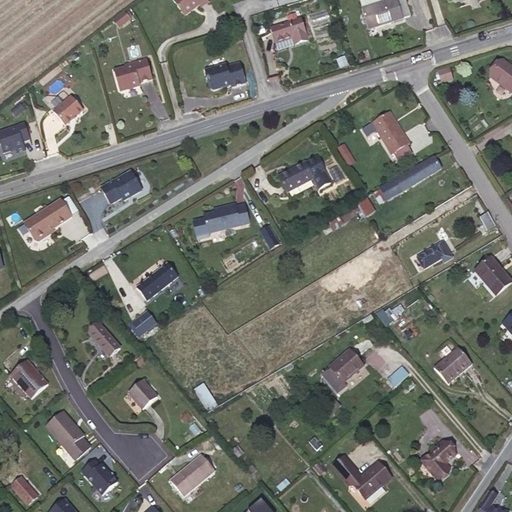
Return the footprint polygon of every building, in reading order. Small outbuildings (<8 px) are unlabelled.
[(173,0),(172,1),(184,16),(187,16),(200,6),(201,8),(208,2),(206,0),(173,0)] [(368,30),(404,19),(397,0),(390,0),(382,3),(380,0),(361,0),(360,1),(363,9),(362,9),(368,30)] [(397,0),(404,19),(411,17),(405,0),(397,0)] [(127,23),(121,16),(111,24),(116,31),(127,23)] [(301,21),(272,30),(277,43),(293,38),(295,45),(307,41),(301,21)] [(138,84),(151,80),(146,61),(132,64),(133,66),(113,72),(119,91),(122,92),(139,87),(138,84)] [(511,68),(503,62),(491,78),(511,93),(511,68)] [(226,66),(206,72),(211,91),(214,93),(226,89),(226,88),(229,87),(229,88),(232,87),(232,89),(246,85),(240,64),(227,68),(226,66)] [(452,79),(449,69),(438,72),(441,82),(452,79)] [(53,114),(66,128),(82,112),(70,98),(53,114)] [(409,145),(390,113),(372,124),(377,132),(392,156),(394,155),(407,147),(409,145)] [(377,132),(372,124),(363,130),(367,138),(377,132)] [(23,127),(0,140),(0,146),(7,160),(19,153),(21,157),(29,152),(25,145),(31,141),(23,127)] [(407,147),(394,155),(398,162),(412,154),(407,147)] [(348,153),(342,157),(349,168),(355,164),(348,153)] [(305,163),(279,177),(287,193),(313,180),(319,190),(331,184),(317,158),(305,164),(305,163)] [(442,170),(435,158),(373,194),(380,205),(404,192),(442,170)] [(112,183),(100,189),(108,206),(121,200),(122,203),(127,201),(126,199),(129,198),(130,199),(138,195),(139,191),(130,174),(113,184),(112,183)] [(460,207),(455,198),(444,205),(451,217),(460,207)] [(375,212),(367,199),(358,205),(366,218),(375,212)] [(59,201),(22,224),(33,241),(36,242),(45,237),(46,233),(51,230),(70,218),(59,201)] [(219,213),(215,214),(205,216),(209,234),(250,224),(245,206),(236,208),(235,206),(219,210),(219,213)] [(494,226),(488,215),(481,219),(488,230),(494,226)] [(426,224),(423,219),(417,223),(419,227),(426,224)] [(276,238),(269,227),(260,232),(267,243),(276,238)] [(390,247),(387,241),(378,246),(381,252),(390,247)] [(444,243),(418,258),(424,270),(442,259),(444,263),(452,258),(444,243)] [(511,284),(491,259),(476,272),(496,297),(511,284)] [(178,278),(168,264),(137,289),(147,301),(178,278)] [(382,308),(375,312),(382,325),(390,320),(382,308)] [(156,324),(147,313),(132,324),(141,336),(156,324)] [(508,331),(511,327),(511,315),(502,324),(508,331)] [(121,349),(100,325),(89,335),(110,359),(121,349)] [(472,365),(458,348),(434,369),(448,385),(472,365)] [(363,366),(351,351),(323,375),(338,394),(347,386),(344,383),(363,366)] [(48,386),(27,362),(11,376),(32,400),(48,386)] [(385,379),(392,388),(408,374),(400,365),(385,379)] [(414,387),(408,381),(402,386),(407,392),(414,387)] [(157,398),(143,382),(129,394),(143,410),(157,398)] [(202,382),(191,388),(205,411),(216,405),(202,382)] [(331,398),(321,409),(328,416),(339,405),(331,398)] [(69,451),(77,460),(91,448),(83,439),(85,437),(63,412),(47,427),(62,444),(67,451),(68,452),(69,451)] [(298,423),(294,418),(286,424),(290,429),(298,423)] [(455,456),(444,443),(422,462),(437,481),(450,471),(445,465),(455,456)] [(74,463),(77,460),(69,451),(68,452),(67,451),(62,444),(59,446),(74,463)] [(215,472),(201,456),(170,482),(184,498),(215,472)] [(355,472),(356,471),(345,457),(343,459),(355,472)] [(361,478),(356,471),(355,472),(343,459),(333,468),(348,486),(353,487),(365,501),(391,479),(378,463),(368,472),(369,473),(362,479),(361,478)] [(103,497),(118,484),(103,466),(101,467),(96,462),(82,473),(103,497)] [(325,471),(319,464),(314,467),(321,475),(325,471)] [(38,498),(21,479),(11,487),(28,506),(38,498)] [(261,499),(254,491),(248,497),(255,505),(261,499)] [(505,511),(490,507),(497,496),(489,493),(481,504),(478,511),(505,511)] [(74,511),(65,501),(52,511),(74,511)]
